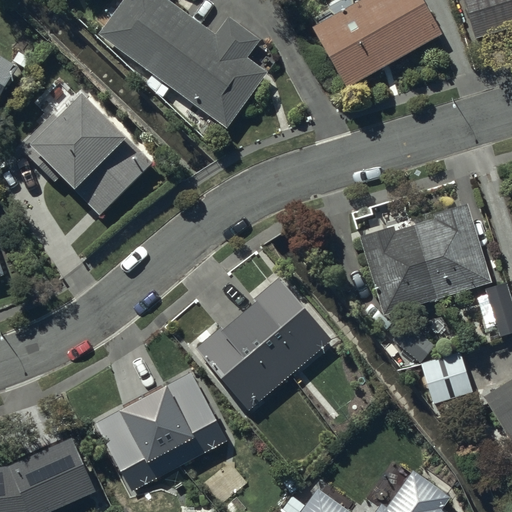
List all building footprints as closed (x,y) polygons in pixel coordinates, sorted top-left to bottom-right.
[(217,30),(174,0),(121,0),(99,31),(228,126),(269,69),(248,54),(261,36),(229,13),(217,30)] [(444,32),(425,0),(354,0),(336,10),(334,6),(314,17),(318,22),(313,25),(348,85),(444,32)] [(511,0),(466,0),(476,36),(511,25),(511,0)] [(13,58),(0,49),(0,94),(19,63),(24,65),(29,56),(18,50),(13,58)] [(154,159),(84,85),(56,112),(54,111),(21,143),(66,191),(73,185),(100,213),(154,159)] [(492,279),(467,200),(432,211),(434,217),(397,228),(395,223),(360,233),(384,312),(492,279)] [(278,274),(194,346),(247,409),(334,335),(278,274)] [(511,330),(511,296),(507,281),(485,288),(489,300),(477,304),(484,328),(496,324),(500,335),(511,330)] [(421,360),(436,343),(411,322),(397,339),(421,360)] [(473,387),(460,348),(421,361),(434,400),(473,387)] [(511,376),(484,393),(511,439),(511,376)] [(41,511),(97,485),(72,432),(10,462),(0,463),(0,511),(41,511)] [(448,511),(442,507),(452,493),(414,466),(388,502),(381,497),(370,511),(359,511),(317,482),(295,511),(448,511)]
